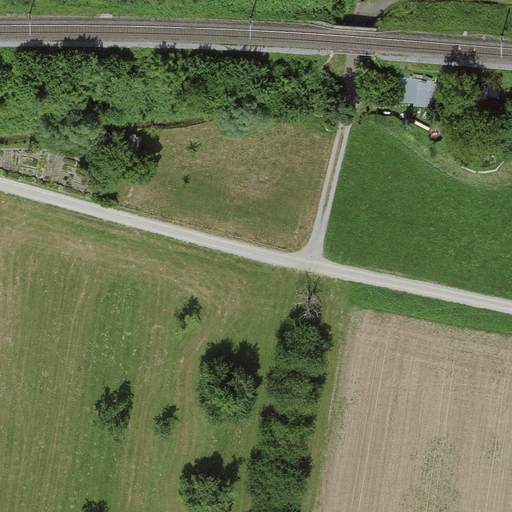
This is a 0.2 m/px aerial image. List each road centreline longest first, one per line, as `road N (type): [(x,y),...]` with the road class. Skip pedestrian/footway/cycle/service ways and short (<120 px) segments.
road 1 (track): [(0,185),(318,271),(511,311)]
road 2 (track): [(318,271),(359,61),(381,0)]
